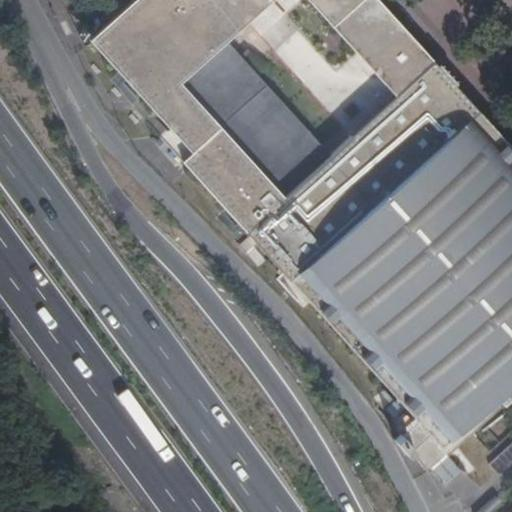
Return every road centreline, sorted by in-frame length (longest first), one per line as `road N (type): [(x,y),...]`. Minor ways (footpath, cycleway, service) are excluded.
road 1 (residential): [(418,511),(362,411),(227,257),(97,127),(21,0)]
road 2 (motorway): [(347,511),(307,435),(74,132),(14,0)]
road 3 (motorway): [(267,511),(0,157)]
road 4 (motorway): [(0,248),(188,511)]
